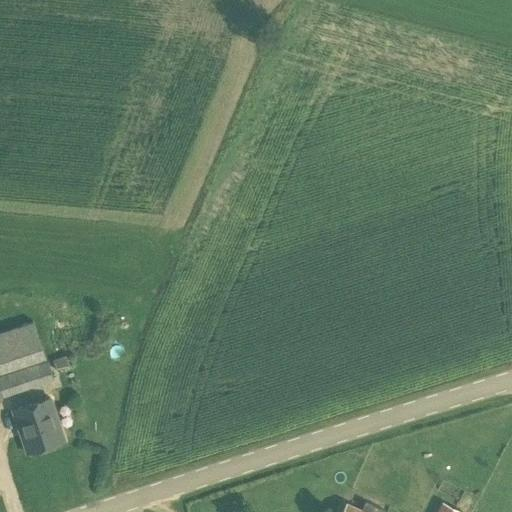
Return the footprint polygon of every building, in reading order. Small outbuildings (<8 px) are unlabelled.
[(33,320),(0,330),(0,354),(5,369),(45,356),(33,320)] [(56,370),(69,366),(65,355),(52,359),(56,370)] [(0,397),(54,380),(48,360),(0,375),(0,397)] [(50,395),(11,408),(26,454),(66,441),(50,395)] [(388,471),(378,488),(404,502),(414,486),(388,471)] [(361,509),(347,502),(341,511),(387,511),(365,501),(361,509)] [(460,511),(461,511),(441,501),(435,511),(460,511)]
